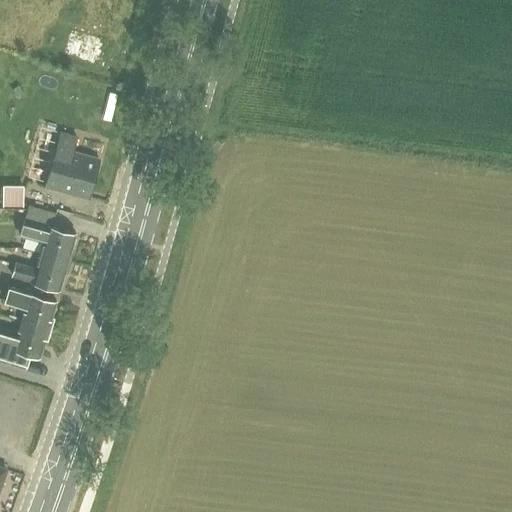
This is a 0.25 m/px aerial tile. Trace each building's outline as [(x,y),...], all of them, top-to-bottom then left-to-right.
[(56,147),(45,186),(89,198),(99,159),(73,152),(78,134),(60,130),(56,147)] [(23,181),(3,181),(3,204),(23,205),(23,181)] [(71,250),(75,233),(46,225),(50,210),(29,205),(21,236),(41,241),(38,253),(68,261),(70,262),(73,250),(71,250)] [(70,262),(68,261),(38,253),(34,267),(16,262),(12,277),(60,289),(65,272),(67,273),(70,262)] [(23,306),(19,320),(48,329),(50,330),(54,318),(51,318),(56,301),(9,286),(4,301),(23,306)] [(15,333),(0,328),(0,359),(24,367),(28,353),(39,357),(45,339),(47,340),(50,330),(48,329),(19,320),(15,333)]
